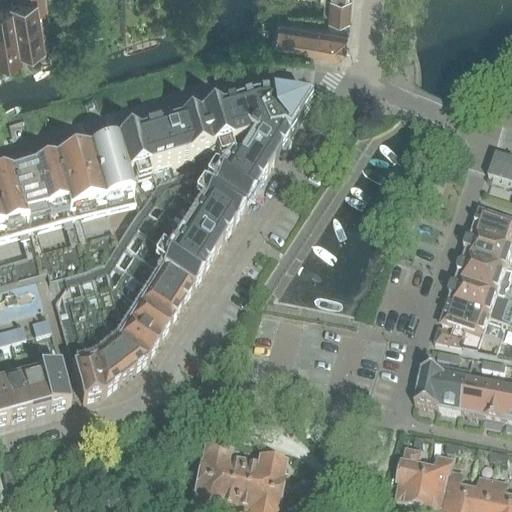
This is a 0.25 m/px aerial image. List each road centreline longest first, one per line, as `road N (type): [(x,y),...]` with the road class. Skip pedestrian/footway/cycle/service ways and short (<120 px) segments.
road 1 (tertiary): [(0,147),(96,129),(250,84),(349,80)]
road 2 (residential): [(168,375),(349,80)]
road 3 (residential): [(399,423),(488,139)]
road 4 (residential): [(358,511),(313,461),(217,415),(168,375)]
road 5 (residential): [(0,445),(113,414),(168,375)]
road 6 (tertiary): [(488,139),(349,80)]
